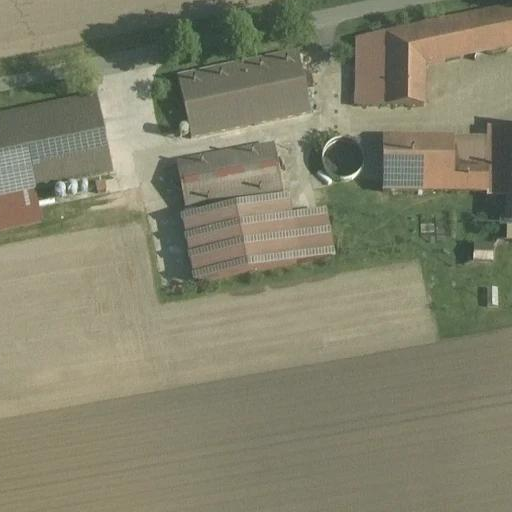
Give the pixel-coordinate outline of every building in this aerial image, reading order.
[(511,7),(384,36),(383,107),(423,109),(426,66),(511,49),(511,7)] [(310,114),(298,53),(176,78),(190,139),(310,114)] [(96,100),(0,120),(0,197),(111,174),(96,100)] [(511,129),(486,129),(486,140),(383,138),(381,192),(486,194),(486,199),(507,199),(506,226),(511,225),(511,129)] [(331,140),(323,171),(357,180),(365,149),(331,140)] [(270,142),(184,157),(196,217),(184,221),(198,285),(332,259),(322,214),(288,220),(270,142)]
